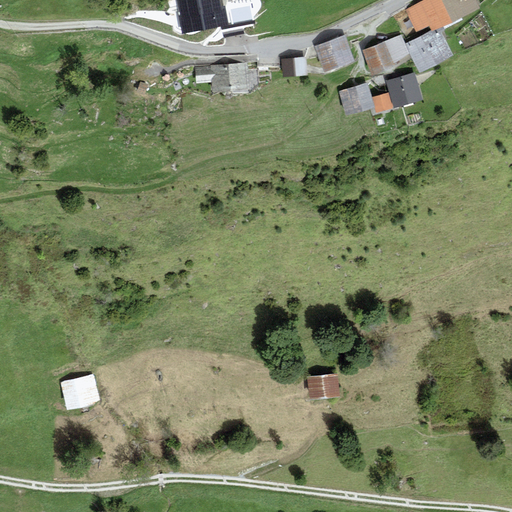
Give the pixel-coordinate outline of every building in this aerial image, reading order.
[(201,0),(186,0),(176,2),(181,25),(188,24),(190,33),(219,26),(213,4),(203,7),(201,0)] [(476,0),(423,0),(406,9),(417,29),(430,23),(433,28),(479,5),(476,0)] [(435,28),(407,44),(422,71),(454,53),(444,35),(440,37),(435,28)] [(344,33),(315,44),(325,69),(354,58),(344,33)] [(401,34),(363,50),(372,71),(410,55),(401,34)] [(308,56),(281,58),(283,74),(309,72),(308,56)] [(248,63),(196,68),(197,84),(215,83),(216,92),(250,89),(258,84),(257,68),(248,68),(248,63)] [(415,71),(386,81),(396,109),(425,98),(415,71)] [(367,82),(338,91),(346,113),(375,104),(367,82)] [(388,91),(375,96),(379,110),(393,105),(388,91)] [(338,373),(307,375),(309,397),(340,394),(338,373)] [(93,374),(62,381),(68,407),(99,400),(93,374)]
